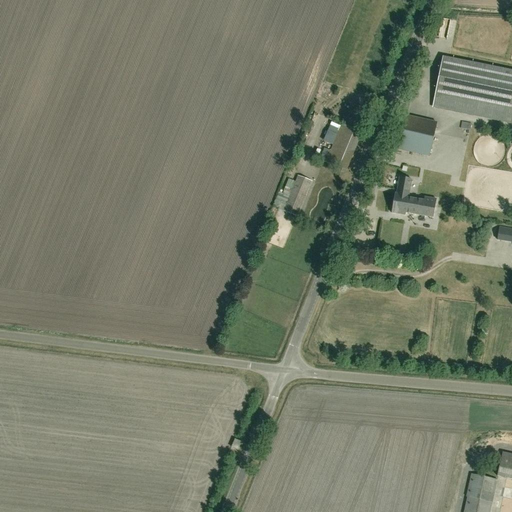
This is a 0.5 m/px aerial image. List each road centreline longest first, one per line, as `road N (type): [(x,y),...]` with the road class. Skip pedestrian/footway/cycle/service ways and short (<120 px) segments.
road 1 (unclassified): [(284,371),(433,0)]
road 2 (unclassified): [(284,371),(0,336)]
road 3 (unclassified): [(284,371),(511,393)]
road 4 (unclassified): [(227,511),(284,371)]
